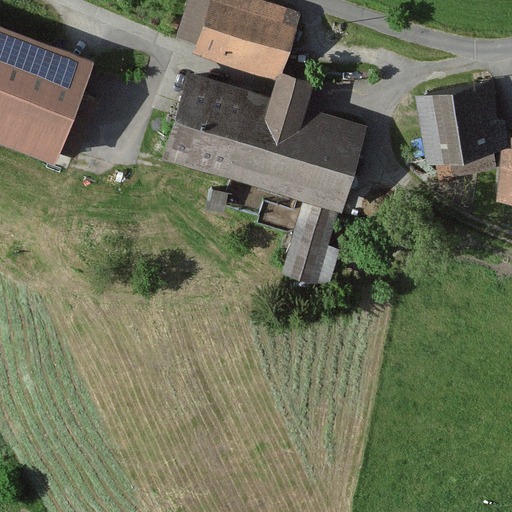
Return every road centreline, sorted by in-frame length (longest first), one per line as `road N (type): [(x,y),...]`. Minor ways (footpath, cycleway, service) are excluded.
road 1 (unclassified): [(511,47),(446,42),(313,0)]
road 2 (track): [(511,238),(402,177)]
